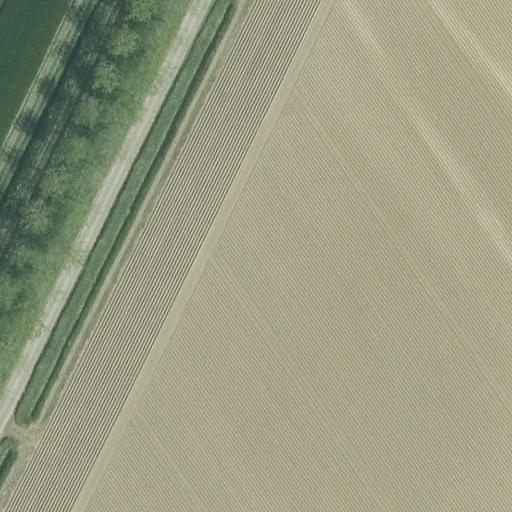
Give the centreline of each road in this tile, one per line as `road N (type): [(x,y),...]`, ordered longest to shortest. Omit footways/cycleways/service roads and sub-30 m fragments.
road 1 (unclassified): [(0,416),(206,0)]
road 2 (track): [(107,0),(0,224)]
